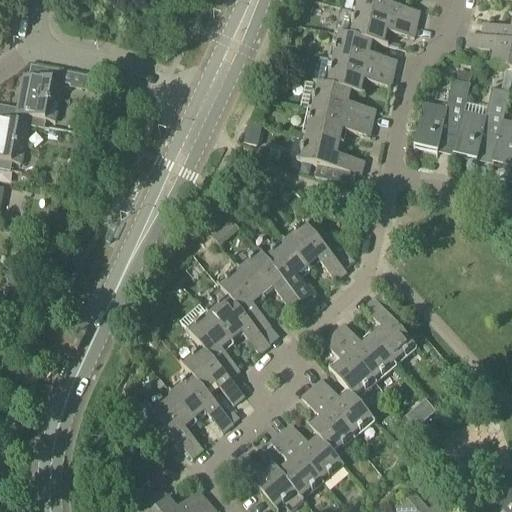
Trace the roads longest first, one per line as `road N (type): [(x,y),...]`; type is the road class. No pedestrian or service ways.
road 1 (residential): [(222,511),(195,480),(271,416),(249,391),(370,282),(387,179)]
road 2 (tertiary): [(53,511),(51,472),(66,401),(192,123)]
road 3 (residential): [(387,179),(413,65),(462,0)]
road 4 (residential): [(192,123),(95,64),(32,52)]
road 5 (tertiary): [(192,123),(252,0)]
road 6 (residential): [(511,206),(387,179)]
